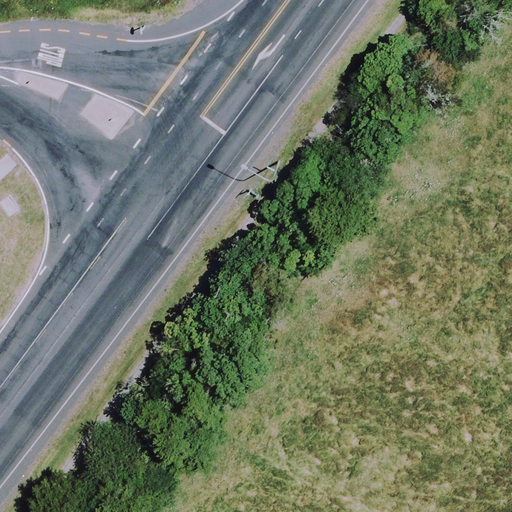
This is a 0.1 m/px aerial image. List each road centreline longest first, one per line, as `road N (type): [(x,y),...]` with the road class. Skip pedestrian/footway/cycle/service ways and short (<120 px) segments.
road 1 (tertiary): [(0,413),(215,128)]
road 2 (residential): [(0,86),(70,90),(215,128)]
road 3 (tertiary): [(215,128),(305,0)]
